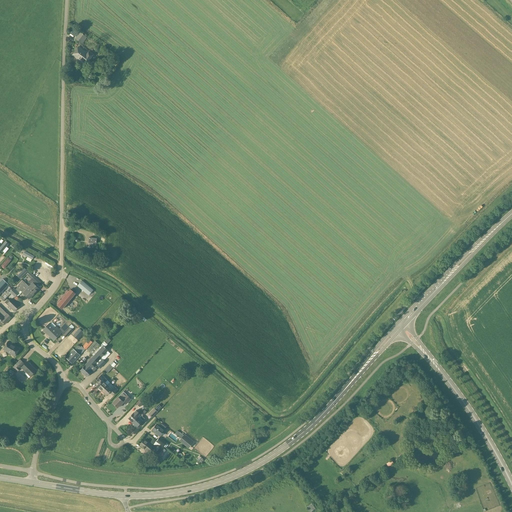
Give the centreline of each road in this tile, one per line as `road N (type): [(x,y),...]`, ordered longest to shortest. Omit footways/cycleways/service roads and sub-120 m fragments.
road 1 (unclassified): [(61,384),(25,325),(60,274),(68,0)]
road 2 (tertiary): [(133,495),(202,486),(274,454),(333,403),(396,330)]
road 3 (secondary): [(402,322),(511,212)]
road 4 (secondary): [(511,484),(440,370)]
